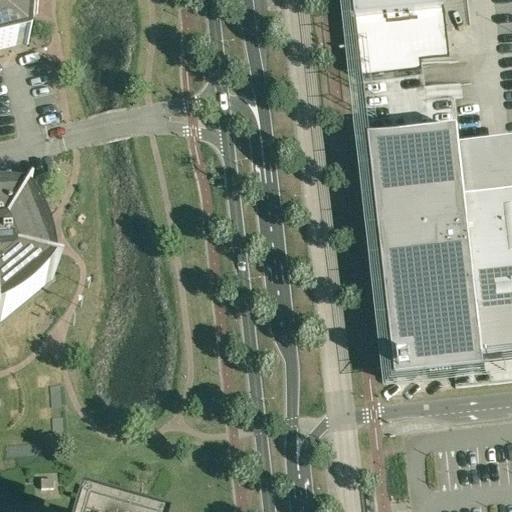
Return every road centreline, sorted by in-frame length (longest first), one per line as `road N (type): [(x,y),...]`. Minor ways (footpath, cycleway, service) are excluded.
road 1 (primary): [(224,99),(270,511)]
road 2 (primary): [(295,486),(292,373),(264,138)]
road 3 (unclassified): [(295,486),(307,445),(327,423),(511,399)]
road 4 (primary): [(264,138),(246,0)]
